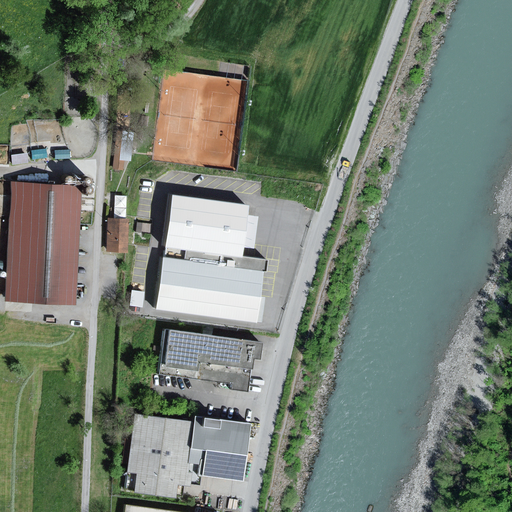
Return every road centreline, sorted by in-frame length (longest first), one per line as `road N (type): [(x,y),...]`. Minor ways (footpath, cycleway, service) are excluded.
road 1 (unclassified): [(251,511),(292,331),(407,0)]
road 2 (track): [(88,511),(106,48)]
